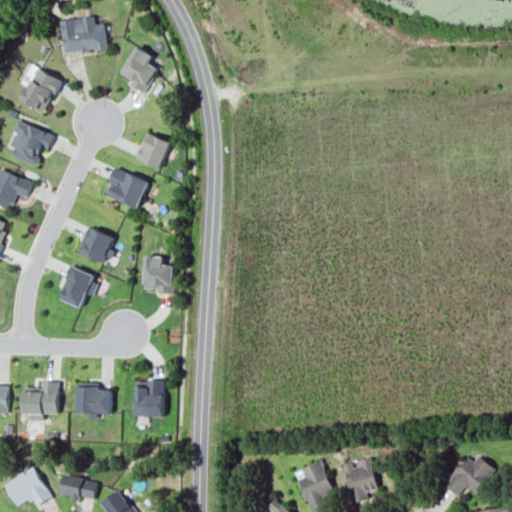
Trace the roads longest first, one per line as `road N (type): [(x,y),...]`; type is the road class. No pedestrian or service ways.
road 1 (residential): [(199,511),(209,112),(199,62),(171,0)]
road 2 (residential): [(103,116),(35,258),(19,344)]
road 3 (residential): [(0,343),(81,346),(135,333)]
